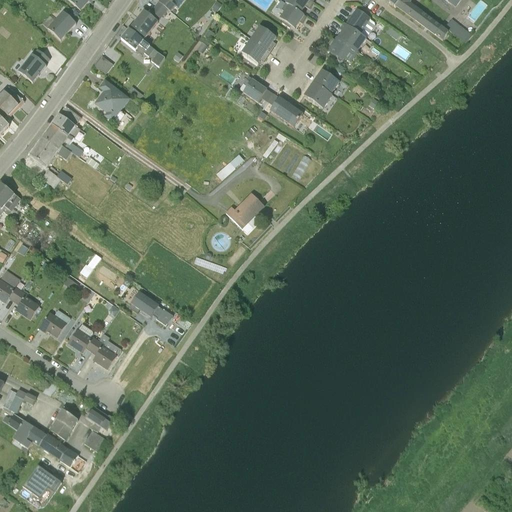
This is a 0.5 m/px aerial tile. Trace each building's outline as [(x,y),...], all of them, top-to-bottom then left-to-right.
[(70,0),(68,3),(81,14),(89,5),(91,6),(96,0),(70,0)] [(144,39),(147,41),(169,13),(171,15),(176,9),(172,6),(167,4),(162,0),(148,17),(144,13),(130,30),(144,39)] [(286,6),(301,15),(305,10),(310,13),(315,6),(313,4),(311,3),(307,0),(288,0),(285,5),(286,6)] [(400,0),(398,4),(393,1),(389,7),(395,11),(396,10),(404,16),(411,7),(415,0),(400,0)] [(439,0),(455,11),(463,0),(439,0)] [(213,12),(211,14),(217,17),(218,16),(222,9),(217,5),(216,5),(212,12),(213,12)] [(301,15),(286,6),(280,16),(279,19),(295,32),(299,25),(302,27),(306,20),(301,15)] [(411,7),(404,16),(414,23),(435,39),(443,44),(448,36),(441,30),(411,7)] [(364,38),(366,41),(374,30),(374,26),(370,24),(371,22),(356,12),(355,13),(351,19),(347,25),(350,27),(362,36),(364,38)] [(49,20),(42,27),(48,32),(61,44),(77,27),(64,14),(55,24),(49,20)] [(452,23),(445,31),(465,48),(472,40),(452,24),(452,23)] [(339,42),(358,55),(367,42),(366,41),(364,38),(362,36),(350,27),(347,25),(337,40),(339,42)] [(251,42),(270,56),(276,47),(274,45),(277,41),(260,27),(251,42)] [(144,39),(130,30),(121,42),(136,54),(144,45),(147,41),(144,39)] [(207,33),(203,40),(209,44),(214,36),(207,33)] [(339,42),(337,40),(329,51),(327,55),(343,66),(345,62),(351,66),(358,55),(339,42)] [(270,56),(251,42),(242,55),(259,67),(262,62),(264,64),(270,56)] [(165,61),(144,45),(142,47),(139,51),(146,56),(147,55),(154,61),(153,62),(151,65),(158,70),(159,69),(160,68),(161,66),(165,61)] [(202,45),(196,53),(202,58),(208,50),(202,45)] [(31,58),(18,75),(27,82),(33,86),(51,63),(37,53),(33,59),(31,58)] [(178,56),(173,62),(179,67),(183,60),(178,56)] [(418,63),(411,70),(416,76),(423,69),(418,63)] [(106,66),(100,74),(106,78),(112,70),(106,66)] [(313,85),(331,98),(340,85),(322,73),(313,85)] [(248,90),(243,97),(258,107),(268,93),(249,81),(244,88),(248,90)] [(113,126),(121,116),(131,103),(106,84),(100,92),(104,96),(95,108),(107,117),(105,120),(113,127),(113,126)] [(331,98),(313,85),(304,98),(323,112),(333,99),(331,98)] [(20,109),(9,120),(10,122),(25,106),(9,91),(5,95),(20,109)] [(0,111),(9,120),(20,109),(5,95),(0,99),(0,111)] [(137,96),(134,100),(140,104),(143,100),(137,96)] [(280,100),(270,114),(294,131),(303,117),(280,100)] [(374,103),(369,109),(376,115),(381,108),(374,103)] [(9,120),(0,111),(0,120),(4,124),(9,120)] [(60,118),(76,130),(79,125),(64,113),(60,118)] [(121,116),(113,126),(118,129),(125,119),(121,116)] [(43,142),(60,154),(63,150),(74,134),(76,130),(60,118),(53,128),(43,142)] [(0,137),(2,139),(10,130),(4,124),(0,120),(0,137)] [(74,134),(63,150),(74,158),(79,161),(82,157),(70,149),(75,142),(73,141),(77,136),(74,134)] [(279,137),(277,141),(284,146),(286,142),(279,137)] [(60,154),(43,142),(31,159),(47,172),(57,157),(60,154)] [(275,144),(263,159),(267,162),(278,146),(275,144)] [(295,147),(292,151),(303,157),(305,153),(295,147)] [(286,148),(281,155),(310,174),(315,168),(286,148)] [(60,154),(57,157),(63,161),(64,160),(68,162),(68,161),(70,163),(74,158),(63,150),(60,154)] [(218,176),(216,178),(222,184),(223,185),(236,173),(235,172),(245,164),(239,158),(233,163),(218,176)] [(126,159),(120,169),(123,171),(129,161),(126,159)] [(44,184),(54,192),(55,192),(62,184),(57,180),(49,174),(42,182),(44,184)] [(57,180),(62,184),(74,193),(79,187),(62,174),(57,180)] [(54,192),(44,184),(40,190),(50,198),(54,192)] [(0,211),(2,213),(15,198),(1,187),(0,188),(0,211)] [(2,213),(4,215),(13,223),(18,217),(14,213),(21,203),(15,198),(2,213)] [(243,233),(255,221),(265,211),(252,198),(235,214),(232,211),(226,217),(243,233)] [(116,234),(89,215),(82,226),(108,244),(116,234)] [(45,220),(42,224),(50,230),(53,226),(45,220)] [(255,221),(243,233),(248,238),(260,225),(255,221)] [(45,242),(41,249),(60,261),(65,255),(45,242)] [(90,254),(81,266),(86,270),(95,258),(90,254)] [(85,276),(91,279),(102,261),(96,257),(85,276)] [(69,258),(64,265),(68,268),(73,261),(69,258)] [(15,293),(16,291),(20,284),(6,275),(1,283),(15,293)] [(69,281),(64,287),(75,295),(80,289),(69,281)] [(15,293),(1,283),(0,284),(0,303),(6,307),(9,302),(14,306),(22,295),(16,291),(15,293)] [(22,295),(14,306),(20,309),(16,314),(31,324),(40,310),(27,300),(28,299),(22,295)] [(139,295),(131,308),(151,322),(153,319),(157,322),(155,324),(165,332),(174,320),(160,310),(153,305),(150,303),(139,295)] [(50,316),(39,332),(46,337),(47,335),(58,342),(67,328),(50,316)] [(136,326),(131,333),(138,337),(142,331),(136,326)] [(92,342),(93,340),(95,335),(82,327),(78,333),(92,342)] [(92,342),(78,333),(69,348),(83,357),(86,352),(91,356),(99,344),(93,340),(92,342)] [(104,350),(118,359),(122,353),(109,344),(111,341),(105,337),(99,344),(105,348),(104,350)] [(99,344),(91,356),(96,359),(93,364),(108,374),(118,359),(104,350),(105,348),(99,344)] [(5,411),(12,414),(15,416),(17,417),(24,403),(25,404),(24,405),(33,409),(37,402),(28,398),(19,393),(18,396),(12,393),(3,410),(5,411)] [(57,423),(73,433),(78,425),(62,414),(57,423)] [(96,428),(101,431),(106,424),(93,414),(87,422),(96,428)] [(12,423),(8,428),(18,435),(25,425),(25,424),(15,418),(12,423)] [(8,428),(12,423),(6,420),(3,425),(8,428)] [(73,433),(57,423),(50,433),(66,444),(73,433)] [(25,425),(18,435),(13,443),(22,448),(29,453),(33,447),(27,444),(34,431),(25,425)] [(101,431),(96,428),(94,431),(107,438),(108,436),(101,431)] [(27,444),(33,447),(33,446),(39,451),(48,439),(47,439),(35,431),(34,431),(27,444)] [(93,435),(104,442),(107,438),(94,431),(93,435)] [(104,442),(93,435),(85,447),(98,456),(106,443),(104,442)] [(48,439),(39,451),(53,460),(62,447),(48,437),(47,439),(48,439)] [(62,447),(53,460),(60,464),(71,471),(79,459),(69,452),(62,447)] [(29,453),(22,448),(20,452),(27,457),(29,453)] [(24,497),(42,508),(49,497),(56,501),(65,486),(41,470),(24,497)] [(12,489),(7,497),(19,505),(21,503),(26,506),(30,501),(12,489)]
